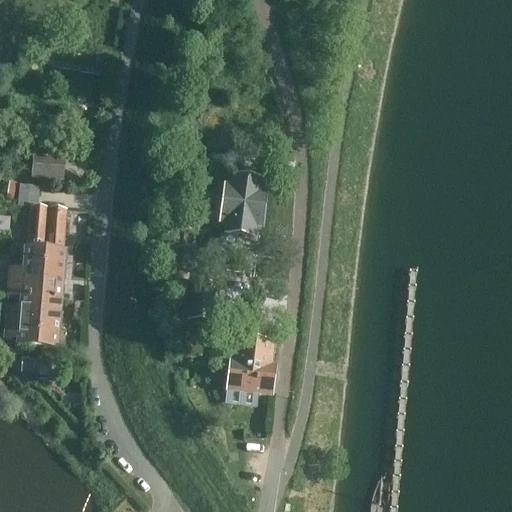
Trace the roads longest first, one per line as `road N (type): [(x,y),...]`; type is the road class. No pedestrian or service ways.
road 1 (residential): [(167,504),(117,436),(101,400),(93,347),(98,238),(136,0)]
road 2 (residential): [(263,511),(287,350),(301,146),(259,0)]
